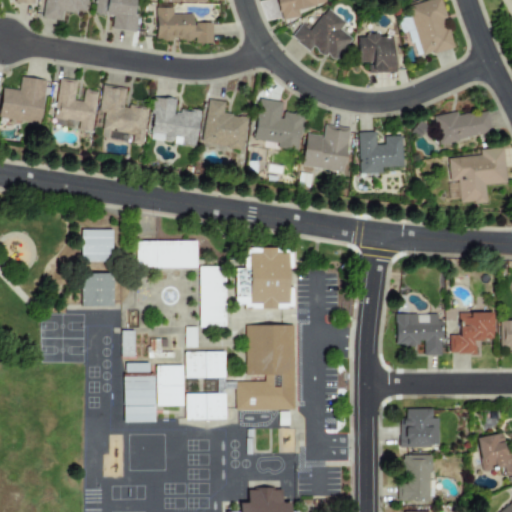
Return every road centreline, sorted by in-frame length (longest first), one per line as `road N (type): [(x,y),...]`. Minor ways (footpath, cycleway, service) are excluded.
road 1 (residential): [(0,175),(377,235)]
road 2 (residential): [(488,61),(416,95),(350,102),(312,90),(272,61),(241,0)]
road 3 (residential): [(377,235),(363,343),(364,511)]
road 4 (residential): [(262,47),(233,64),(190,70),(3,42)]
road 5 (residential): [(511,384),(363,385)]
road 6 (tertiary): [(377,235),(511,245)]
